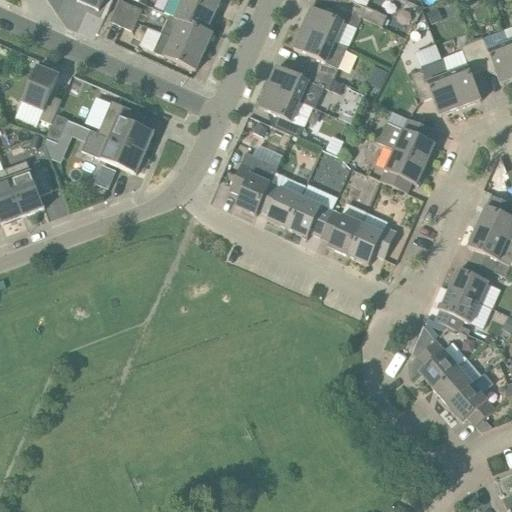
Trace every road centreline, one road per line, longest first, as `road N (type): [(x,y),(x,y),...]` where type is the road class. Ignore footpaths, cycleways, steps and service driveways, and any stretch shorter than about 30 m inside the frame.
road 1 (residential): [(391,299),(222,225),(182,187)]
road 2 (residential): [(0,18),(219,113)]
road 3 (residential): [(391,299),(421,287),(463,192),(457,166),(466,143),(485,134),(511,136)]
road 4 (residential): [(452,483),(374,397),(372,347),(391,299)]
road 5 (residential): [(0,264),(159,205),(182,187)]
road 6 (residential): [(219,113),(271,0)]
